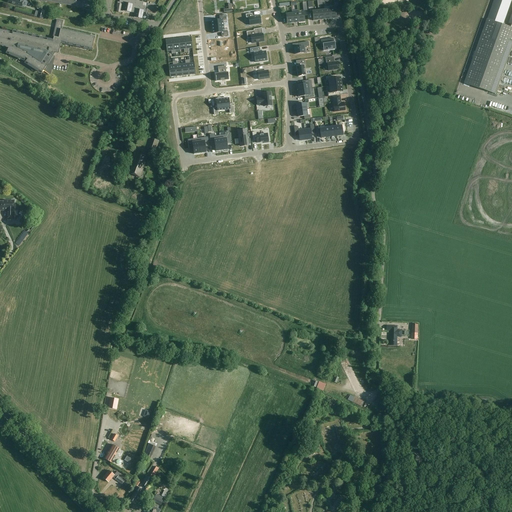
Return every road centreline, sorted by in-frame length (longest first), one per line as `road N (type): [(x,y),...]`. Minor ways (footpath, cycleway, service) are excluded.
road 1 (residential): [(288,149),(357,139),(338,27),(281,30)]
road 2 (unclassified): [(349,0),(381,219)]
road 3 (unclassified): [(379,316),(377,375),(407,432),(371,511)]
road 4 (secondary): [(113,511),(0,407)]
road 5 (track): [(398,453),(414,498),(427,506),(511,493)]
road 6 (track): [(131,134),(89,122),(0,76)]
